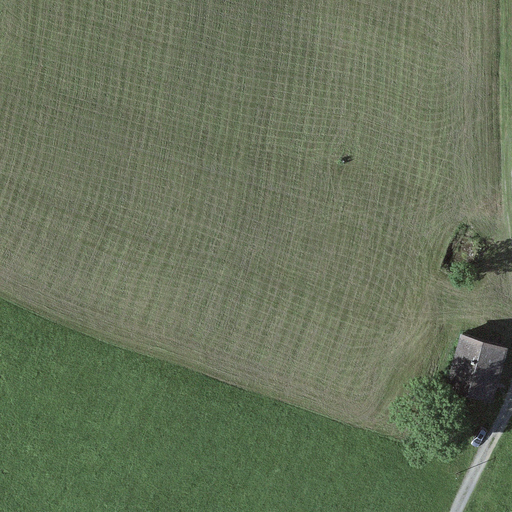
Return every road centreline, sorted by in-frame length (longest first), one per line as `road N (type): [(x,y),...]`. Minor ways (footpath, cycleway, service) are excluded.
road 1 (track): [(511,231),(506,0)]
road 2 (track): [(455,511),(511,397)]
